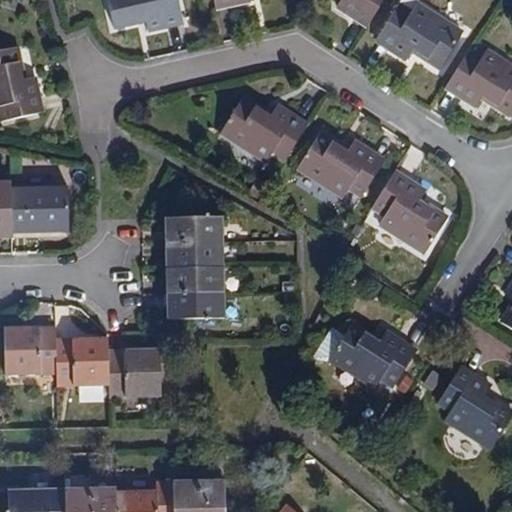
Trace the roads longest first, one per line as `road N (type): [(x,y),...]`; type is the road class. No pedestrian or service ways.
road 1 (residential): [(89,95),(284,54),(309,61),(511,194)]
road 2 (residential): [(511,197),(434,321)]
